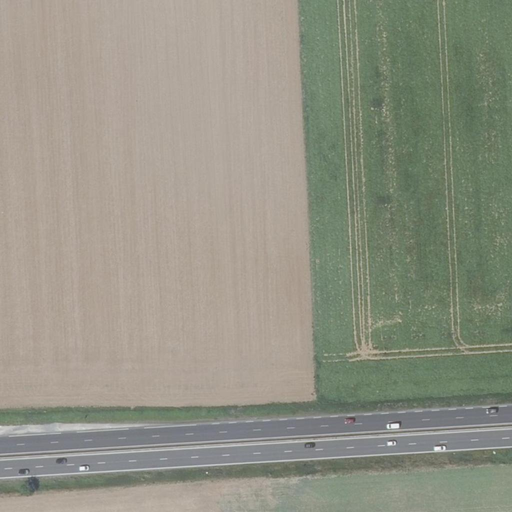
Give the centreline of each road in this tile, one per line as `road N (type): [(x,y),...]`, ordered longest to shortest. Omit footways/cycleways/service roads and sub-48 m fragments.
road 1 (trunk): [(0,469),(511,438)]
road 2 (trunk): [(511,414),(0,445)]
